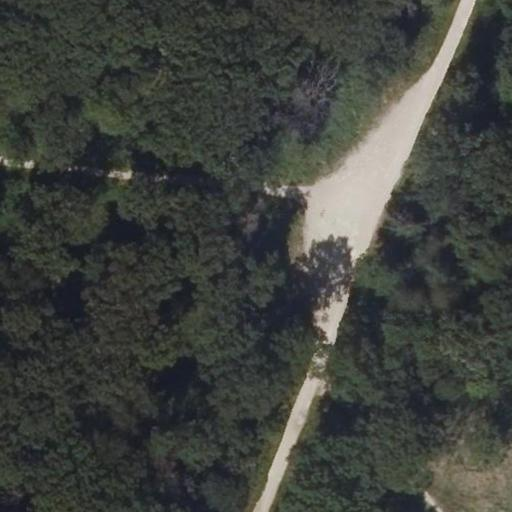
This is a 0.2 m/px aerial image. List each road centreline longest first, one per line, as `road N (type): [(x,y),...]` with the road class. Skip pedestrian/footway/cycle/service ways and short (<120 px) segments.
road 1 (track): [(459,0),(354,245),(264,511)]
road 2 (track): [(354,245),(0,194)]
